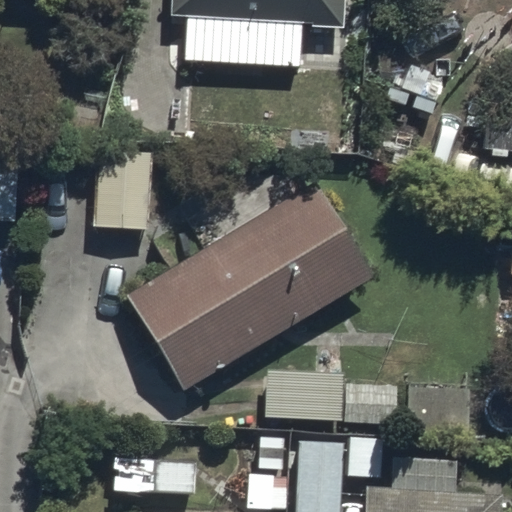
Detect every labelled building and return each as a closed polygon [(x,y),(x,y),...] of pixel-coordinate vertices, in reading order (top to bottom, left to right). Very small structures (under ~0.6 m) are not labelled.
[(165,0),(165,5),(179,6),(177,50),(295,57),(298,12),(305,13),(305,19),(338,21),(339,0),(165,0)] [(0,213),(10,214),(11,197),(22,197),(23,164),(13,164),(15,124),(0,123),(0,213)] [(147,142),(92,141),(89,218),(144,220),(147,142)] [(307,170),(118,284),(175,378),(364,265),(307,170)] [(336,362),(260,361),(258,417),(279,417),(279,412),(335,413),(335,416),(391,418),(392,380),(335,379),(336,362)] [(464,380),(401,380),(401,429),(464,430),(464,380)] [(252,456),(241,456),(241,500),(282,500),(282,468),(279,468),(279,430),(253,430),(252,456)] [(333,511),(336,440),(290,439),(287,511),(333,511)] [(105,447),(104,483),(188,486),(190,450),(105,447)] [(488,511),(489,507),(504,508),(506,480),(447,477),(448,450),(383,447),(381,477),(358,476),(356,511),(488,511)]
